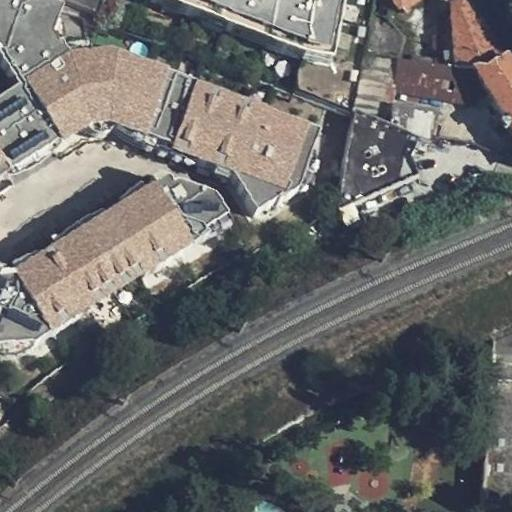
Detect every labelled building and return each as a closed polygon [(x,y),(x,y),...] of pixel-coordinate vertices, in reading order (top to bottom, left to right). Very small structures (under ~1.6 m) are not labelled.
[(0,368),(14,374),(43,331),(227,227),(210,193),(157,177),(1,269),(0,267),(0,191),(93,124),(224,180),(252,211),(293,188),(313,130),(101,48),(62,52),(46,30),(54,4),(38,0),(0,0),(0,66),(10,83),(0,89),(0,368)] [(42,0),(54,4),(97,20),(103,0),(42,0)] [(156,42),(292,93),(299,50),(275,44),(276,40),(224,29),(223,23),(181,15),(182,8),(147,2),(147,0),(103,0),(97,20),(156,42)] [(354,117),(354,114),(372,0),(147,0),(147,2),(182,8),(181,15),(223,23),(224,29),(276,40),(275,44),(299,50),(292,93),(354,117)] [(511,136),(511,82),(461,4),(450,8),(451,26),(454,68),(439,67),(397,60),(401,39),(385,20),(414,0),(372,0),(354,114),(411,138),(428,146),(435,119),(389,114),(391,90),(473,103),(477,80),(511,136)] [(437,36),(439,67),(454,68),(451,26),(442,27),(442,36),(437,36)] [(410,148),(411,138),(354,114),(354,117),(341,170),(366,170),(367,157),(382,148),(410,148)] [(379,192),(366,170),(341,170),(339,211),(379,192)] [(511,337),(480,350),(480,359),(511,358),(511,337)] [(480,350),(429,371),(434,382),(475,366),(480,364),(480,359),(480,350)] [(511,358),(480,359),(480,364),(479,380),(511,382),(511,358)] [(511,382),(479,380),(475,508),(511,509),(511,382)] [(0,407),(11,398),(2,394),(0,393),(0,407)]
